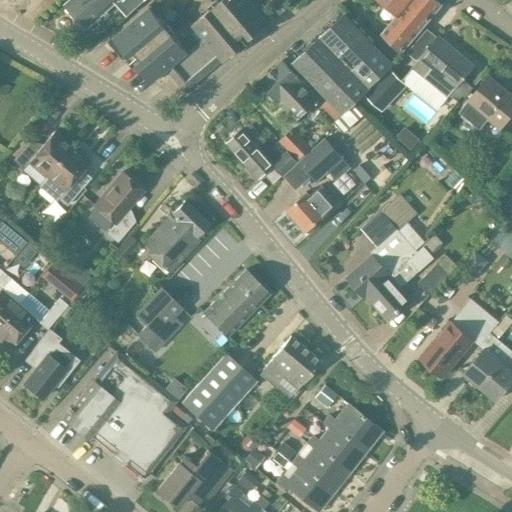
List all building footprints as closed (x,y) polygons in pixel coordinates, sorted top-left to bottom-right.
[(71,0),(67,4),(88,27),(116,3),(127,16),(144,0),(71,0)] [(224,61),(269,23),(249,0),(221,0),(194,24),(205,37),(189,51),(152,7),(114,38),(152,83),(168,70),(174,76),(211,45),(224,61)] [(265,0),(280,15),(291,5),(286,0),(265,0)] [(383,31),(382,33),(402,50),(403,49),(443,4),(439,0),(409,0),(398,13),(399,13),(383,31)] [(383,0),(398,13),(409,0),(383,0)] [(370,88),(395,64),(345,12),(321,36),(370,88)] [(394,59),(402,50),(382,33),(375,41),(394,59)] [(446,97),(456,86),(457,87),(475,66),(438,35),(412,66),(428,80),(427,81),(446,97)] [(370,88),(321,36),(295,61),(345,112),(353,105),(370,88)] [(298,119),(320,97),(284,60),(261,82),(298,119)] [(381,110),(406,84),(390,69),(365,95),(381,110)] [(502,125),(511,111),(511,94),(488,75),(461,109),(481,125),(489,114),(502,125)] [(353,105),(335,122),(345,131),(363,115),(353,105)] [(298,161),(299,160),(298,159),(311,148),(294,128),(279,140),(287,149),(298,161)] [(259,178),(274,165),(283,176),(298,163),(297,162),(298,161),(287,149),(272,161),(244,129),(228,143),(259,178)] [(23,168),(28,163),(46,178),(72,147),(54,132),(44,144),(30,141),(13,160),(23,168)] [(297,162),(298,163),(316,182),(328,171),(336,180),(351,167),(325,137),(299,160),(298,161),(297,162)] [(87,182),(79,175),(90,162),(72,147),(46,178),(38,186),(55,199),(66,207),(87,182)] [(96,205),(115,222),(105,233),(117,242),(135,221),(131,211),(146,193),(123,174),(96,205)] [(311,194),(309,192),(288,209),(308,231),(327,214),(338,203),(322,185),(311,194)] [(400,193),(361,228),(380,249),(400,231),(399,230),(418,213),(400,193)] [(198,235),(209,223),(184,200),(147,240),(159,252),(153,259),(169,274),(202,239),(198,235)] [(499,242),(497,245),(511,257),(511,232),(503,225),(493,237),(499,242)] [(26,241),(18,234),(7,247),(16,253),(26,241)] [(123,263),(139,244),(129,235),(113,255),(123,263)] [(403,262),(417,249),(407,238),(381,262),(372,253),(347,276),(366,297),(403,262)] [(403,262),(366,297),(388,320),(412,298),(401,286),(433,258),(422,245),(417,249),(403,262)] [(14,260),(22,266),(28,259),(20,253),(14,260)] [(437,263),(417,283),(429,295),(449,275),(437,263)] [(204,313),(224,332),(228,336),(270,293),(246,270),(204,313)] [(27,293),(1,271),(0,272),(0,326),(18,304),(27,293)] [(80,288),(68,279),(59,290),(71,299),(80,288)] [(182,308),(161,286),(134,313),(146,325),(136,335),(154,353),(183,324),(174,316),(182,308)] [(27,293),(0,326),(0,342),(8,349),(35,318),(39,322),(48,311),(27,293)] [(39,322),(38,322),(47,329),(67,305),(59,298),(48,311),(39,322)] [(444,375),(474,338),(479,343),(488,336),(500,321),(471,298),(422,357),(444,375)] [(60,315),(69,323),(82,307),(73,300),(60,315)] [(49,330),(27,356),(39,365),(24,384),(28,388),(26,390),(36,397),(38,395),(42,399),(53,385),(57,387),(78,361),(57,344),(61,339),(49,330)] [(302,383),(320,361),(291,336),(272,358),(273,358),(262,371),(274,380),(280,385),(291,394),(301,382),(302,383)] [(488,336),(479,343),(485,348),(465,373),(482,387),(502,360),(493,352),(498,346),(488,336)] [(184,425),(167,412),(178,400),(116,351),(93,380),(119,401),(91,434),(144,476),(184,425)] [(212,430),(256,382),(226,354),(182,402),(212,430)] [(511,368),(502,360),(482,387),(498,400),(511,382),(511,368)] [(63,418),(88,438),(91,434),(119,401),(93,380),(63,418)] [(335,427),(365,451),(381,431),(351,406),(338,423),(329,416),(323,423),(332,430),(335,427)] [(319,447),(350,471),(365,451),(335,427),(332,430),(322,443),(313,436),(308,443),(316,450),(319,447)] [(303,467),(334,491),(350,471),(319,447),(316,450),(306,463),(297,455),(292,463),(300,470),(303,467)] [(157,490),(168,500),(177,507),(187,495),(202,507),(231,470),(208,451),(196,465),(185,456),(179,464),(178,464),(157,490)] [(303,467),(300,470),(290,482),(282,475),(276,483),(286,491),(289,488),(318,511),(334,491),(303,467)] [(248,511),(247,511),(235,501),(241,493),(233,486),(225,497),(229,500),(218,511),(248,511)] [(248,511),(258,511),(261,509),(253,503),(247,511),(248,511)]
